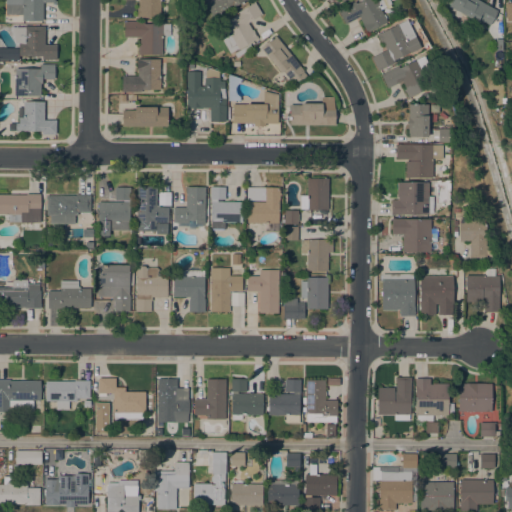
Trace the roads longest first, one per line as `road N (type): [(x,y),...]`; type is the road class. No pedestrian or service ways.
road 1 (residential): [(359,348),(0,344)]
road 2 (residential): [(360,156),(90,153)]
road 3 (residential): [(359,348),(360,156)]
road 4 (residential): [(360,156),(356,97),(286,0)]
road 5 (residential): [(355,511),(359,348)]
road 6 (residential): [(90,153),(90,0)]
road 7 (residential): [(359,348),(479,348)]
